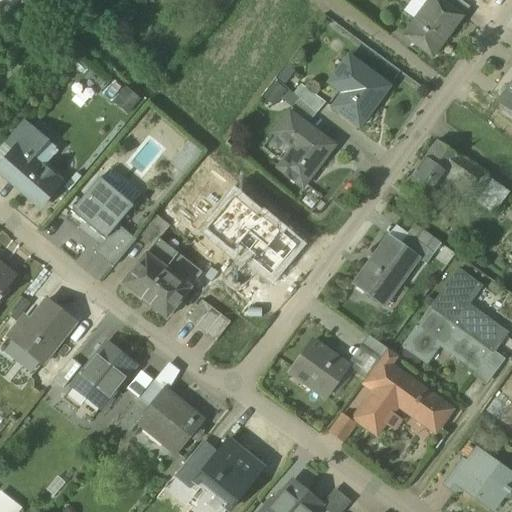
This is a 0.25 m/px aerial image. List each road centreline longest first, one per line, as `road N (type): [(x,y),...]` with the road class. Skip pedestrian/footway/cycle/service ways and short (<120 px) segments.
road 1 (unclassified): [(234,387),(511,0)]
road 2 (unclassified): [(234,387),(0,218)]
road 3 (unclassified): [(397,511),(234,387)]
